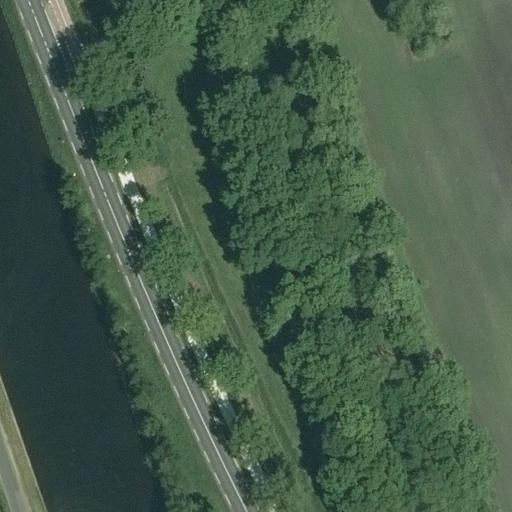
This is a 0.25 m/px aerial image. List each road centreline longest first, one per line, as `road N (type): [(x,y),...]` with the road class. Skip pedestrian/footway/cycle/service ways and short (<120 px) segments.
road 1 (secondary): [(245,511),(55,68)]
road 2 (unclassified): [(55,68),(196,0)]
